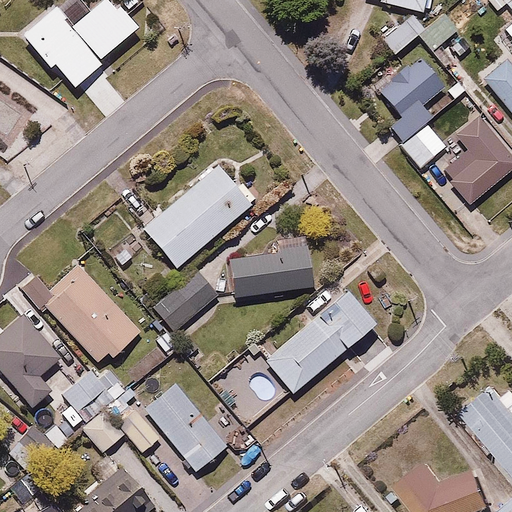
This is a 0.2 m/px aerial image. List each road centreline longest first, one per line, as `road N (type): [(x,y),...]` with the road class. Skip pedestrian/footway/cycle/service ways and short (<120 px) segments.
road 1 (residential): [(468,307),(237,37)]
road 2 (residential): [(468,307),(234,511)]
road 3 (residential): [(0,233),(237,37)]
